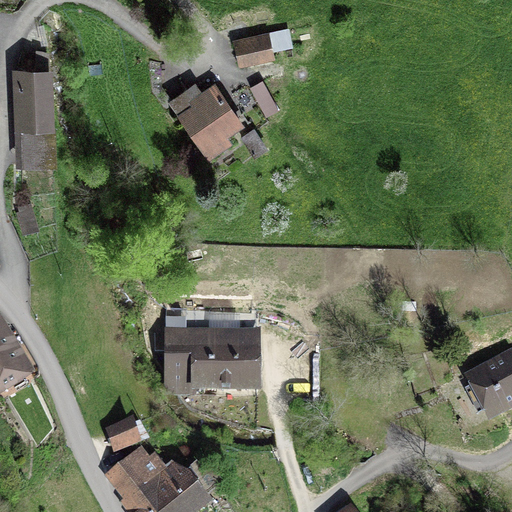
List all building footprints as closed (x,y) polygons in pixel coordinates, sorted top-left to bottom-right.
[(236,40),(241,62),(272,55),(270,47),(291,42),(288,29),(236,40)] [(17,70),(21,164),(51,162),(47,68),(17,70)] [(266,113),(279,105),(263,80),(251,87),(266,113)] [(187,88),(170,100),(209,155),(227,143),(220,134),(239,120),(215,85),(203,93),(200,90),(192,96),(187,88)] [(254,153),(265,145),(254,129),(243,137),(254,153)] [(22,232),(34,229),(28,209),(17,212),(22,232)] [(178,393),(195,393),(195,389),(257,389),(256,313),(213,311),(213,332),(165,332),(165,359),(169,374),(178,393)] [(0,381),(26,366),(8,335),(1,339),(0,337),(0,381)] [(511,355),(471,377),(491,415),(511,403),(511,355)] [(138,423),(127,427),(126,424),(108,430),(114,450),(143,438),(138,423)] [(128,498),(123,501),(131,511),(194,511),(206,503),(183,473),(166,465),(159,471),(150,458),(146,460),(141,454),(132,460),(131,458),(110,474),(128,498)]
